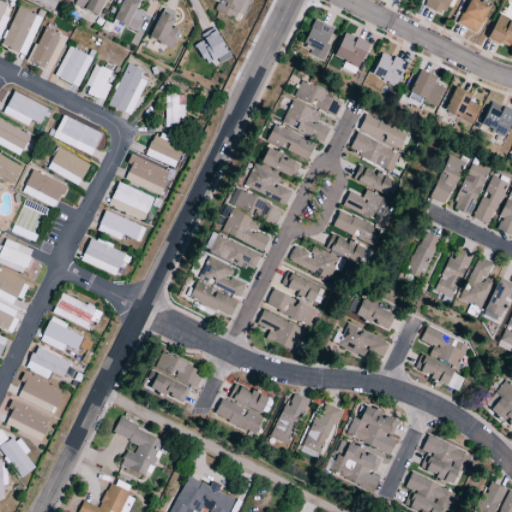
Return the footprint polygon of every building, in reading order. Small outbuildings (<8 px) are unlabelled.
[(109,3),(110,0),(75,0),(73,6),(96,16),(103,0),(109,3)] [(149,16),(135,10),(138,0),(119,0),(111,22),(142,34),(149,16)] [(249,0),(216,0),(217,0),(213,13),(232,18),(233,14),(244,17),(249,0)] [(426,0),(423,7),(441,15),(445,6),(451,8),(454,0),(426,0)] [(487,7),(470,0),(466,0),(457,25),(477,33),(487,7)] [(40,18),(16,8),(0,46),(24,56),(40,18)] [(170,26),(173,19),(159,13),(147,38),(171,49),(179,31),(170,26)] [(511,47),(511,23),(496,16),(486,38),(511,50),(511,47)] [(301,44),(320,54),(332,30),(313,20),(301,44)] [(27,63),(50,73),(65,38),(42,28),(27,63)] [(205,66),(216,59),(219,65),(230,58),(213,29),(200,37),(202,41),(194,46),(205,66)] [(332,58),(356,68),(366,44),(354,39),(352,43),(340,38),(332,58)] [(54,78),(78,88),(90,57),(66,47),(54,78)] [(396,86),(404,64),(379,54),(370,77),(396,86)] [(142,71),(125,64),(107,106),(130,116),(144,82),(139,80),(142,71)] [(105,84),(110,72),(93,65),(84,86),(88,87),(85,95),(102,102),(109,86),(105,84)] [(432,84),(435,78),(418,71),(406,99),(418,105),(420,100),(436,107),(444,89),(432,84)] [(341,102),(299,82),(292,97),(334,117),(341,102)] [(479,106),(468,102),(470,95),(451,89),(443,113),(473,123),(479,106)] [(27,126),(29,121),(39,125),(46,108),(10,93),(2,115),(27,126)] [(164,129),(185,128),(183,95),(163,95),(164,129)] [(314,123),(318,114),(290,102),(280,125),(321,143),(327,129),(314,123)] [(504,137),(511,119),(511,113),(490,103),(479,125),(504,137)] [(398,150),(406,133),(364,115),(357,131),(398,150)] [(91,156),(100,133),(61,117),(51,139),(91,156)] [(0,147),(20,155),(28,135),(0,122),(0,147)] [(264,141),(306,161),(313,144),(272,125),(264,141)] [(391,171),(399,153),(355,134),(347,152),(391,171)] [(182,145),(151,135),(144,158),(175,167),(182,145)] [(76,186),(88,165),(57,148),(46,169),(76,186)] [(289,179),(297,165),(266,148),(258,163),(289,179)] [(0,178),(11,184),(20,168),(0,156),(0,178)] [(123,180),(159,196),(169,173),(129,156),(125,164),(129,166),(123,180)] [(427,199),(444,206),(462,163),(445,156),(427,199)] [(485,170),(467,164),(451,210),(469,216),(485,170)] [(279,176),(251,165),(242,189),(285,204),(290,192),(275,186),(279,176)] [(390,179),(358,166),(351,181),(384,195),(390,179)] [(20,193),(53,209),(64,186),(31,171),(20,193)] [(471,218),(488,226),(506,184),(489,177),(471,218)] [(143,221),(152,198),(116,183),(107,206),(143,221)] [(511,236),(511,185),(510,185),(499,218),(500,218),(495,230),(511,236)] [(280,212),(237,190),(229,205),(272,227),(280,212)] [(341,207),(384,226),(394,204),(364,191),(361,198),(347,192),(341,207)] [(219,233),(261,252),(267,239),(254,233),(258,223),(229,210),(219,233)] [(372,246),(379,229),(338,211),(330,228),(372,246)] [(119,241),(121,236),(138,243),(144,228),(103,212),(95,231),(119,241)] [(420,281),(438,239),(422,232),(403,273),(420,281)] [(238,267),(240,264),(252,270),(259,255),(210,233),(202,251),(238,267)] [(364,248),(331,234),(324,250),(357,264),(364,248)] [(79,262),(117,278),(123,264),(126,266),(130,256),(89,238),(79,262)] [(31,251),(4,240),(0,248),(0,265),(21,275),(31,251)] [(311,247),(308,254),(293,247),(286,261),(327,281),(337,260),(311,247)] [(439,277),(433,291),(451,299),(471,255),(456,249),(452,260),(447,258),(439,277)] [(490,283),(484,280),(491,264),(476,257),(458,301),(479,310),(490,283)] [(244,284),(229,279),(233,268),(205,258),(197,281),(239,297),(244,284)] [(318,287),(285,272),(278,288),(311,303),(318,287)] [(27,285),(0,273),(0,299),(9,304),(12,297),(20,301),(27,285)] [(482,317),(499,322),(511,284),(495,279),(482,317)] [(235,302),(195,282),(187,298),(227,318),(235,302)] [(314,309),(270,291),(263,308),(307,326),(314,309)] [(101,312),(59,294),(50,314),(84,329),(90,317),(97,320),(101,312)] [(345,313),(386,331),(393,315),(351,297),(345,313)] [(0,328),(10,332),(18,312),(0,304),(0,328)] [(301,327),(260,313),(256,326),(268,330),(264,342),(294,351),(301,327)] [(511,313),(499,342),(511,348),(511,313)] [(38,342),(63,353),(64,351),(73,355),(81,338),(63,330),(66,325),(49,317),(38,342)] [(387,344),(345,324),(335,346),(361,358),(364,351),(381,358),(387,344)] [(419,341),(431,347),(428,356),(457,368),(467,346),(425,327),(419,341)] [(49,373),(62,378),(69,360),(34,346),(24,370),(46,379),(49,373)] [(152,370),(195,387),(202,371),(159,354),(152,370)] [(418,357),(412,373),(458,390),(464,375),(418,357)] [(149,370),(141,387),(180,404),(188,388),(149,370)] [(16,398),(50,413),(60,391),(22,374),(18,382),(22,384),(16,398)] [(511,386),(504,381),(488,402),(492,405),(488,410),(511,428),(511,386)] [(267,399),(235,383),(227,398),(259,414),(267,399)] [(268,440),(285,448),(307,402),(289,394),(268,440)] [(4,425),(38,441),(49,420),(10,401),(6,409),(10,411),(4,425)] [(261,417),(218,401),(212,419),(254,435),(261,417)] [(300,447),(319,455),(338,411),(323,405),(319,416),(314,414),(300,447)] [(388,455),(394,440),(389,438),(396,421),(363,408),(358,421),(351,418),(344,437),(388,455)] [(163,440),(117,420),(111,434),(136,445),(132,455),(125,451),(119,465),(146,477),(163,440)] [(0,453),(20,479),(34,468),(23,455),(27,453),(14,436),(7,441),(0,431),(0,453)] [(425,454),(417,470),(454,487),(469,455),(426,436),(419,451),(425,454)] [(378,460),(369,455),(355,446),(339,442),(337,445),(330,473),(337,478),(344,479),(352,467),(353,464),(359,468),(364,469),(372,474),(377,466),(378,460)] [(403,490),(410,492),(403,511),(406,511),(439,511),(441,509),(445,511),(452,491),(408,474),(403,490)] [(168,511),(191,511),(192,511),(199,511),(201,509),(208,511),(207,511),(227,511),(233,500),(216,493),(219,486),(210,482),(208,487),(184,476),(168,511)] [(470,511),(493,511),(503,489),(486,482),(472,511),(470,511)] [(81,501),(76,511),(126,511),(133,497),(107,485),(97,508),(81,501)] [(511,511),(511,493),(506,491),(497,511),(511,511)]
